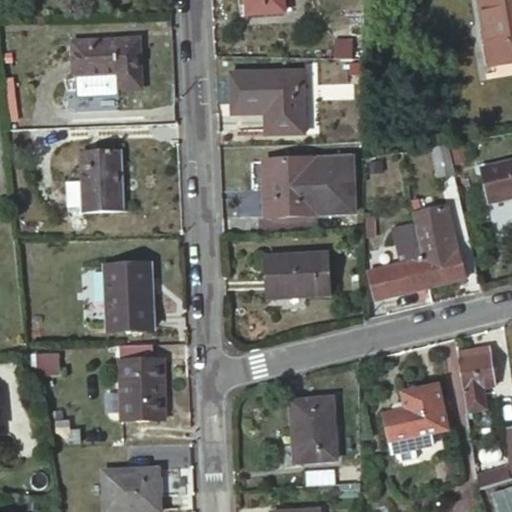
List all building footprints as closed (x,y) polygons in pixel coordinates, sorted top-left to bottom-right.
[(285,14),(284,0),(247,0),(248,16),(285,14)] [(511,0),(484,0),(495,62),(511,58),(511,0)] [(140,89),(138,42),(71,45),(73,81),(122,79),(123,90),(140,89)] [(335,60),(352,60),(352,43),(335,43),(335,60)] [(306,134),(303,72),(266,74),(269,135),(306,134)] [(452,143),(458,171),(473,167),(468,140),(452,143)] [(456,173),(450,143),(435,146),(441,176),(456,173)] [(124,152),(82,153),(84,182),(68,183),(69,209),(73,213),(85,212),(85,214),(127,213),(124,152)] [(511,197),(511,160),(482,167),(490,203),(511,197)] [(356,161),(315,162),(317,215),(357,214),(356,161)] [(317,215),(315,162),(273,163),(275,201),(266,201),(267,217),(317,215)] [(425,239),(429,257),(460,251),(451,207),(420,214),(425,239)] [(429,257),(425,239),(407,243),(411,260),(372,267),(379,299),(436,288),(429,257)] [(429,257),(436,288),(468,281),(461,250),(460,251),(429,257)] [(331,299),(329,256),(268,259),(269,298),(305,296),(306,300),(331,299)] [(152,330),(150,264),(107,266),(109,331),(152,330)] [(154,362),(154,346),(122,347),(123,422),(166,421),(164,361),(154,362)] [(492,353),(458,357),(465,411),(483,409),(481,387),(495,385),(492,353)] [(61,354),(38,355),(38,371),(61,371),(61,354)] [(447,427),(438,383),(401,390),(404,402),(396,403),(392,407),(393,411),(383,413),(391,451),(432,442),(430,431),(447,427)] [(339,460),(333,398),(293,401),(299,463),(339,460)] [(474,466),(479,489),(511,478),(511,426),(503,428),(508,456),(474,466)] [(163,511),(165,511),(164,469),(111,470),(111,511),(163,511)] [(511,511),(511,490),(488,498),(492,511),(511,511)] [(449,505),(447,499),(410,510),(410,511),(458,511),(456,503),(449,505)]
